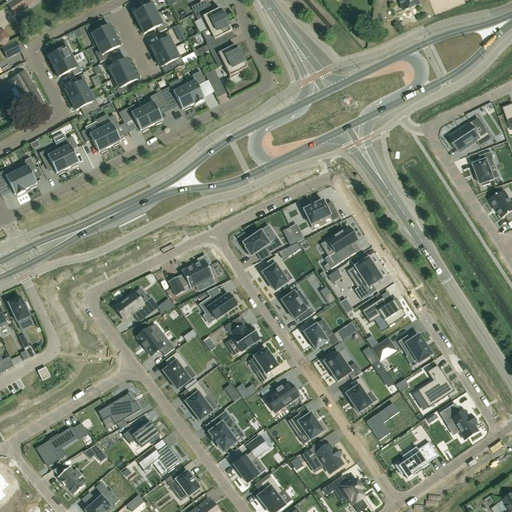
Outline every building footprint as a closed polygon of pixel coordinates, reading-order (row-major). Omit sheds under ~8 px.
[(16,0),(23,10),(39,0),(16,0)] [(142,0),(146,8),(133,14),(138,24),(159,14),(151,0),(142,0)] [(191,8),(194,14),(210,6),(207,0),(198,0),(200,4),(191,8)] [(398,0),(403,11),(419,5),(416,0),(398,0)] [(203,18),(208,29),(226,20),(220,9),(213,12),(210,6),(194,14),(197,21),(203,18)] [(159,14),(138,24),(144,35),(157,28),(159,33),(167,30),(159,14)] [(209,51),(225,43),(227,42),(224,36),(232,32),(226,20),(208,29),(206,30),(206,31),(209,30),(213,38),(206,45),(207,46),(196,51),(199,56),(209,51)] [(86,31),(94,47),(115,36),(109,26),(96,33),(94,27),(86,31)] [(12,42),(5,29),(0,31),(0,41),(3,47),(12,42)] [(155,58),(176,48),(168,32),(161,36),(163,41),(150,48),(155,58)] [(120,47),(115,36),(94,47),(95,47),(97,46),(99,51),(95,53),(100,63),(109,59),(107,53),(120,47)] [(16,42),(2,49),(7,59),(21,53),(16,42)] [(48,57),(53,67),(73,57),(65,42),(58,45),(61,51),(48,57)] [(221,45),(209,51),(212,57),(218,55),(224,66),(241,57),(235,46),(230,48),(224,51),(221,45)] [(176,48),(155,58),(161,68),(174,62),(176,67),(184,63),(176,48)] [(82,53),(73,57),(53,67),(58,78),(71,71),(74,77),(81,73),(76,63),(85,59),(82,53)] [(247,69),(241,57),(224,66),(230,79),(226,81),(227,81),(239,75),(239,74),(238,73),(247,69)] [(111,80),(132,70),(126,60),(113,66),(111,61),(103,65),(106,70),(108,69),(113,79),(111,80)] [(137,80),(132,70),(111,80),(119,96),(126,92),(124,87),(137,80)] [(205,76),(211,89),(220,84),(214,71),(205,76)] [(11,90),(14,96),(18,93),(25,105),(21,108),(21,110),(15,113),(19,119),(21,120),(30,114),(30,115),(45,106),(25,72),(10,81),(0,86),(0,91),(2,95),(11,90)] [(193,79),(181,86),(192,106),(194,105),(195,106),(203,102),(202,100),(204,100),(198,87),(206,83),(200,72),(192,76),(193,79)] [(65,91),(70,101),(88,92),(83,82),(85,81),(82,75),(75,79),(78,84),(65,91)] [(189,107),(192,106),(181,86),(172,91),(170,87),(164,90),(170,101),(175,98),(182,111),(183,110),(184,112),(190,109),(189,107)] [(93,102),(88,92),(70,101),(75,111),(88,105),(91,110),(98,107),(96,101),(93,102)] [(151,99),(140,104),(151,127),(155,125),(156,126),(162,123),(161,122),(162,121),(156,108),(161,105),(156,95),(150,98),(151,99)] [(128,109),(123,112),(128,122),(134,119),(138,128),(140,132),(141,131),(142,133),(148,130),(147,128),(151,127),(140,104),(139,104),(141,107),(136,109),(134,106),(128,109)] [(511,104),(502,109),(507,121),(511,119),(511,104)] [(120,144),(119,143),(120,142),(114,130),(119,127),(114,116),(108,119),(110,122),(99,128),(109,148),(113,146),(114,147),(120,144)] [(472,123),(449,138),(459,153),(476,142),(480,148),(492,140),(488,134),(481,138),(472,123)] [(109,148),(99,128),(100,130),(89,135),(87,130),(81,133),(86,144),(92,141),(98,153),(100,153),(100,154),(106,151),(106,150),(109,148)] [(67,141),(56,147),(67,169),(71,167),(72,169),(78,166),(77,164),(78,164),(72,151),(78,148),(72,137),(67,140),(67,141)] [(64,171),(67,169),(56,147),(45,152),(45,151),(39,154),(44,165),(50,162),(56,175),(58,174),(58,176),(64,173),(64,171)] [(482,163),(473,166),(481,186),(482,185),(483,187),(490,184),(489,183),(494,181),(487,162),(493,159),(491,153),(480,157),(482,163)] [(14,168),(25,190),(29,188),(30,190),(36,187),(35,185),(37,185),(30,172),(36,169),(30,158),(25,161),(25,162),(14,168)] [(25,190),(14,168),(3,173),(3,172),(0,173),(0,187),(8,183),(14,196),(16,195),(17,197),(25,192),(24,191),(25,190)] [(504,192),(490,201),(502,219),(511,213),(511,203),(511,204),(504,192)] [(304,212),(302,214),(305,221),(308,220),(310,226),(330,217),(332,222),(339,219),(331,203),(325,206),(323,201),(315,205),(311,207),(303,211),(304,212)] [(328,257),(324,260),(328,265),(331,270),(355,254),(350,246),(354,243),(357,241),(348,228),(327,241),(335,253),(328,257)] [(254,237),(243,244),(246,249),(245,249),(246,250),(245,251),(249,257),(250,256),(251,257),(256,254),(264,248),(268,254),(269,253),(283,247),(276,237),(275,238),(269,242),(262,231),(260,233),(259,231),(253,235),(254,237)] [(294,237),(287,240),(290,246),(297,243),(294,237)] [(296,244),(283,251),(287,257),(299,248),(296,244)] [(183,274),(169,281),(176,296),(185,291),(183,288),(188,285),(190,289),(213,277),(207,265),(209,263),(205,256),(197,260),(198,262),(181,271),(183,274)] [(270,269),(262,274),(266,279),(266,280),(269,285),(269,284),(274,292),(287,283),(280,274),(285,270),(276,256),(266,263),(270,269)] [(354,268),(347,272),(358,289),(354,291),(362,301),(377,292),(373,286),(381,280),(381,281),(382,280),(382,279),(381,279),(377,272),(373,266),(373,267),(369,260),(369,259),(368,259),(367,259),(366,260),(364,258),(356,263),(358,265),(355,267),(354,268)] [(134,293),(114,308),(124,321),(132,315),(139,323),(158,308),(151,298),(149,300),(143,305),(134,294),(134,293)] [(294,293),(281,302),(286,309),(289,313),(294,320),(295,319),(300,315),(304,321),(315,314),(305,299),(300,302),(294,294),(294,293)] [(210,298),(199,306),(205,315),(205,316),(210,312),(216,321),(236,307),(231,300),(232,300),(228,295),(223,298),(216,303),(212,297),(210,298)] [(329,305),(335,301),(332,297),(326,301),(329,305)] [(21,298),(8,304),(17,323),(19,328),(23,326),(21,321),(30,317),(27,311),(29,310),(25,303),(23,304),(21,298)] [(383,298),(362,312),(369,324),(381,317),(388,328),(405,316),(395,300),(387,306),(383,298)] [(169,300),(163,304),(169,311),(175,308),(169,300)] [(345,300),(339,304),(344,312),(351,308),(345,300)] [(237,320),(225,328),(230,335),(231,334),(234,338),(232,340),(240,352),(259,340),(255,334),(256,333),(253,327),(251,328),(250,327),(245,331),(242,326),(241,326),(237,320)] [(305,332),(303,334),(315,351),(320,347),(324,344),(328,349),(338,343),(333,335),(331,333),(323,321),(316,325),(311,328),(310,327),(304,331),(305,332)] [(351,322),(336,333),(342,341),(357,331),(351,322)] [(149,328),(137,338),(142,345),(141,346),(141,347),(142,346),(144,350),(144,351),(146,350),(151,357),(160,351),(164,357),(174,350),(163,334),(157,338),(150,329),(149,328)] [(18,338),(24,349),(29,347),(24,335),(18,338)] [(372,336),(366,341),(371,349),(378,345),(372,336)] [(407,337),(398,343),(407,357),(412,354),(418,364),(431,356),(426,348),(427,347),(426,347),(425,347),(424,344),(425,344),(424,343),(423,344),(418,336),(410,342),(407,337)] [(388,340),(372,350),(380,362),(396,352),(388,340)] [(254,357),(253,358),(254,359),(262,370),(256,374),(263,384),(273,378),(269,373),(277,368),(278,367),(277,366),(273,360),(270,356),(266,350),(266,349),(265,350),(264,351),(263,349),(257,353),(258,355),(254,358),(254,357)] [(25,352),(20,354),(23,361),(28,359),(25,352)] [(169,368),(163,372),(168,379),(167,379),(172,384),(177,391),(190,381),(182,370),(187,367),(177,353),(165,362),(169,368)] [(324,362),(323,363),(324,364),(328,370),(332,376),(337,382),(336,382),(337,383),(338,383),(338,382),(348,375),(352,380),(362,374),(355,364),(348,369),(338,354),(338,353),(337,354),(332,357),(331,355),(324,360),(325,362),(324,363),(324,362)] [(367,360),(371,366),(378,362),(374,355),(367,360)] [(432,382),(417,391),(428,409),(454,392),(446,379),(444,380),(442,377),(444,376),(440,370),(437,366),(427,373),(432,382)] [(45,368),(37,372),(42,382),(50,378),(45,368)] [(353,390),(346,395),(350,402),(354,407),(358,413),(371,405),(365,396),(370,393),(360,378),(350,385),(353,390)] [(403,381),(395,386),(399,392),(407,387),(403,381)] [(276,392),(268,397),(277,411),(298,397),(289,383),(282,388),(281,387),(280,387),(281,388),(276,391),(275,391),(276,392)] [(188,401),(186,403),(191,410),(194,415),(200,422),(212,412),(202,400),(207,396),(198,385),(189,392),(193,398),(188,401)] [(252,386),(245,391),(249,396),(256,392),(252,386)] [(266,387),(259,392),(263,397),(270,392),(266,387)] [(127,395),(98,413),(103,422),(110,418),(115,426),(117,425),(120,430),(126,426),(123,421),(140,411),(135,403),(135,402),(133,403),(128,395),(127,395)] [(455,404),(439,414),(448,427),(453,424),(464,440),(477,431),(474,426),(476,425),(470,416),(468,417),(465,412),(461,414),(461,413),(459,414),(453,406),(455,405),(455,404)] [(392,405),(366,423),(379,442),(389,434),(382,424),(398,414),(392,405)] [(210,433),(209,434),(213,440),(212,441),(217,447),(218,446),(223,453),(236,443),(226,430),(234,424),(225,412),(212,422),(217,428),(210,433)] [(0,418),(0,426),(8,436),(19,427),(7,413),(0,418)] [(298,415),(288,422),(297,436),(304,432),(310,441),(322,432),(317,425),(318,424),(314,420),(310,415),(308,416),(303,420),(299,414),(298,415)] [(125,433),(122,436),(129,444),(134,440),(141,449),(149,443),(150,445),(160,437),(158,436),(160,435),(150,422),(142,429),(139,425),(125,433)] [(81,425),(78,426),(84,437),(89,434),(81,425)] [(50,442),(36,450),(47,467),(58,461),(54,453),(78,439),(71,429),(58,437),(57,435),(55,437),(56,438),(52,440),(51,439),(49,441),(50,442)] [(260,437),(247,447),(251,453),(256,459),(257,458),(269,449),(260,437)] [(396,465),(395,466),(397,470),(399,473),(400,473),(402,476),(403,474),(407,480),(416,473),(416,474),(417,474),(416,473),(420,471),(420,472),(421,471),(420,470),(427,466),(426,464),(433,460),(432,459),(437,456),(437,457),(438,456),(429,443),(424,446),(425,446),(416,452),(417,454),(406,462),(405,460),(399,464),(398,464),(396,466),(396,465)] [(96,445),(84,453),(90,460),(94,456),(100,451),(96,445)] [(156,450),(138,464),(143,471),(153,464),(158,460),(167,472),(168,473),(176,467),(175,466),(180,462),(168,445),(166,446),(158,453),(156,450)] [(312,449),(302,456),(308,466),(314,474),(321,469),(324,467),(329,475),(343,465),(338,458),(340,457),(335,450),(333,451),(332,450),(330,446),(329,446),(326,448),(317,454),(313,449),(312,449)] [(251,453),(233,466),(247,484),(258,475),(250,464),(256,459),(251,453)] [(297,458),(290,463),(293,467),(300,463),(297,458)] [(63,474),(57,478),(60,481),(59,481),(65,488),(65,487),(67,490),(68,489),(74,496),(84,487),(73,474),(74,473),(70,468),(64,472),(63,473),(63,474)] [(174,474),(165,481),(172,490),(178,485),(188,497),(188,498),(193,495),(194,496),(200,492),(198,490),(200,489),(195,482),(192,478),(192,479),(187,472),(178,479),(174,474)] [(0,473),(0,501),(6,496),(2,491),(10,485),(0,473)] [(261,495),(258,498),(263,504),(262,505),(266,509),(268,511),(276,511),(284,506),(276,496),(281,493),(281,492),(270,478),(261,485),(266,492),(261,495)] [(351,479),(340,487),(356,511),(361,511),(368,508),(361,499),(363,498),(359,491),(361,489),(356,481),(353,483),(351,479)] [(334,482),(322,490),(326,497),(338,488),(334,482)] [(88,509),(85,511),(106,511),(114,505),(107,496),(110,493),(109,492),(101,483),(95,488),(99,492),(93,497),(92,498),(96,502),(88,509)] [(511,511),(511,495),(502,501),(503,501),(496,505),(500,511),(511,511)] [(217,511),(209,500),(192,511),(217,511)]
